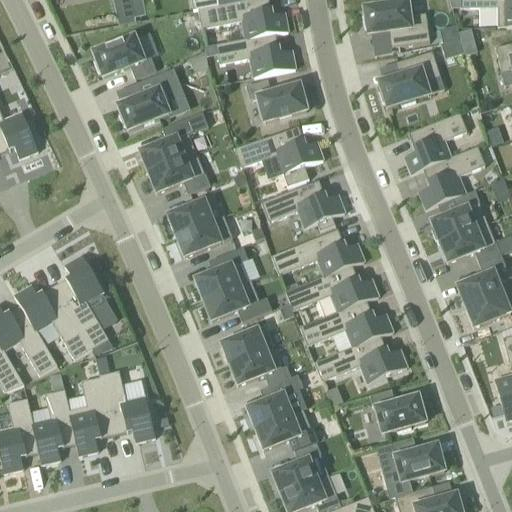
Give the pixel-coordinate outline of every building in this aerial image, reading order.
[(215,0),(217,9),(197,13),(197,12),(194,13),(194,14),(218,9),(216,0),(215,0)] [(198,13),(202,33),(243,25),(246,43),(276,38),(288,36),(284,17),(272,20),(268,0),(265,0),(238,6),(219,9),(198,13)] [(461,12),(498,12),(498,31),(511,30),(511,0),(449,0),(452,12),(461,12)] [(426,18),(410,20),(408,6),(364,12),(365,18),(363,19),(365,33),(367,32),(368,38),(389,36),(391,51),(430,46),(426,18)] [(461,43),(457,29),(439,33),(443,47),(461,43)] [(459,36),(463,48),(474,44),(471,33),(459,36)] [(216,49),(218,59),(220,69),(250,63),(253,82),(295,74),(292,55),(280,57),(276,38),(246,43),(234,45),(216,49)] [(103,81),(130,70),(135,83),(156,75),(151,62),(144,65),(134,40),(122,45),(121,43),(108,49),(108,51),(93,56),(96,62),(93,63),(98,76),(101,75),(103,81)] [(455,60),(464,57),(461,43),(443,47),(441,48),(444,58),(454,55),(455,60)] [(511,47),(496,51),(501,77),(511,74),(511,47)] [(415,103),(429,99),(425,85),(440,81),(432,55),(395,67),(399,80),(379,87),(381,92),(378,93),(383,107),(385,106),(387,112),(401,107),(402,109),(416,105),(415,103)] [(206,56),(191,63),(194,70),(205,74),(209,72),(207,61),(206,56)] [(0,73),(0,95),(22,86),(14,68),(0,73)] [(123,130),(126,129),(128,134),(168,118),(185,111),(170,74),(134,88),(139,101),(121,109),(118,110),(120,115),(118,116),(123,130)] [(264,126),(307,115),(305,109),(308,108),(304,94),(301,95),(300,89),(271,97),(268,84),(246,90),(250,104),(257,102),(264,126)] [(0,158),(15,152),(19,163),(38,156),(22,117),(4,124),(0,115),(0,158)] [(167,145),(140,156),(148,177),(196,157),(189,139),(208,131),(203,117),(162,133),(167,145)] [(412,179),(423,174),(423,173),(450,162),(450,161),(444,145),(467,136),(460,117),(408,137),(416,156),(405,161),(412,179)] [(317,146),(305,150),(299,131),(234,153),(241,172),(277,160),(287,191),(309,183),(305,171),(323,164),(317,146)] [(423,173),(423,174),(430,192),(419,196),(426,214),(453,203),(465,198),(458,180),(482,171),(474,152),(450,161),(450,162),(423,173)] [(205,177),(204,178),(196,157),(148,177),(157,197),(183,187),(188,198),(210,189),(205,177)] [(234,181),(238,191),(247,188),(242,177),(234,181)] [(304,233),(317,228),(319,235),(335,229),(332,222),(344,217),(338,199),(327,204),(324,197),(323,198),(318,185),(260,207),(268,226),(298,215),(304,233)] [(438,243),(439,246),(487,227),(479,206),(480,206),(475,194),(465,198),(453,203),(457,215),(431,225),(433,231),(431,232),(436,244),(438,243)] [(176,239),(213,225),(205,205),(168,219),(176,239)] [(213,225),(176,239),(185,261),(233,242),(224,220),(213,225)] [(495,248),(487,227),(439,246),(448,267),(474,257),(479,268),(501,259),(496,247),(495,248)] [(252,234),(256,244),(265,241),(260,230),(252,234)] [(353,270),(364,266),(357,248),(346,253),(338,233),(271,260),(279,279),(318,264),(324,280),(325,281),(353,269),(353,270)] [(243,252),(221,261),(226,271),(239,266),(248,262),(243,252)] [(457,290),(465,311),(502,296),(494,275),(506,271),(501,259),(479,268),(483,279),(457,290)] [(54,290),(92,354),(109,344),(86,306),(103,296),(82,260),(65,270),(71,280),(54,290)] [(195,283),(203,303),(247,286),(239,266),(226,271),(195,283)] [(286,296),(293,315),(332,299),(339,315),(339,316),(367,305),(378,301),(371,283),(360,288),(353,270),(353,269),(325,281),(324,280),(286,296)] [(251,284),(247,286),(203,303),(212,325),(260,306),(251,284)] [(36,336),(37,335),(52,326),(75,364),(92,354),(54,290),(38,300),(31,290),(14,300),(20,310),(21,310),(36,336)] [(502,296),(465,311),(474,332),(510,317),(502,296)] [(346,334),(353,351),(381,340),(381,341),(393,336),(385,319),(374,323),(367,305),(339,316),(339,315),(300,331),(307,350),(346,334)] [(280,312),(284,323),(294,319),(290,308),(280,312)] [(0,349),(3,355),(4,355),(19,346),(39,380),(57,369),(37,335),(36,336),(21,310),(20,310),(4,319),(0,311),(0,349)] [(229,369),(274,351),(265,330),(221,348),(229,369)] [(511,339),(503,342),(508,360),(511,375),(511,379),(494,384),(506,425),(511,422),(511,339)] [(400,354),(389,358),(381,341),(381,340),(353,351),(314,366),(322,385),(361,370),(368,387),(407,372),(400,354)] [(24,389),(4,355),(3,355),(0,349),(0,388),(5,397),(24,389)] [(274,351),(229,369),(238,390),(264,379),(269,390),(291,381),(283,361),(278,362),(274,351)] [(106,359),(97,361),(101,379),(111,377),(106,359)] [(100,379),(114,439),(133,435),(135,447),(155,442),(145,401),(126,405),(119,375),(111,377),(101,379),(100,379)] [(114,439),(100,379),(99,380),(99,382),(81,386),(87,411),(70,415),(69,415),(77,448),(76,448),(78,460),(98,455),(95,444),(114,439)] [(247,412),(255,432),(292,418),(284,397),(302,390),(298,379),(291,381),(269,390),(273,402),(264,405),(247,412)] [(424,420),(426,419),(422,405),(420,406),(418,400),(395,407),(392,393),(370,399),(373,413),(375,412),(383,437),(397,434),(397,436),(411,432),(411,430),(412,429),(425,426),(424,420)] [(58,452),(76,448),(77,448),(69,415),(70,415),(65,394),(45,399),(50,419),(32,423),(31,424),(39,457),(38,457),(41,469),(61,464),(58,452)] [(31,424),(32,423),(27,403),(7,407),(13,432),(0,435),(0,462),(4,478),(23,473),(21,461),(38,457),(39,457),(31,424)] [(501,408),(491,411),(493,419),(503,416),(501,408)] [(303,413),(292,418),(255,432),(264,454),(288,444),(293,456),(294,455),(316,446),(303,413)] [(379,426),(367,428),(368,441),(381,440),(379,426)] [(441,454),(439,455),(437,449),(417,455),(413,441),(391,447),(402,486),(444,475),(443,469),(445,468),(441,454)] [(272,477),(280,497),(323,480),(315,460),(321,458),(316,446),(294,455),(299,466),(272,477)] [(328,478),(323,480),(280,497),(286,511),(306,511),(315,508),(316,511),(339,511),(341,511),(335,496),(328,478)] [(395,501),(398,511),(463,511),(461,503),(458,504),(457,498),(436,504),(433,490),(395,501)] [(372,511),(368,501),(341,511),(339,511),(372,511)]
